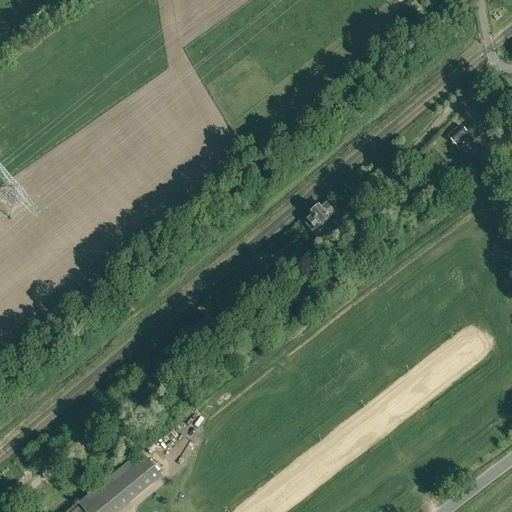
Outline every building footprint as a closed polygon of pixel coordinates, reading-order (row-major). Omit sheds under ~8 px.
[(402,21),(420,9),(414,0),(411,0),(395,11),(402,21)] [(461,118),(465,124),(479,115),(475,109),(461,118)] [(489,132),(494,127),(498,123),(487,111),(478,119),(489,132)] [(472,143),(484,134),(473,120),(463,129),(460,126),(448,136),(455,144),(459,147),(468,139),(472,143)] [(470,156),(475,152),(469,142),(463,146),(470,156)] [(470,169),(466,165),(465,166),(461,170),(464,174),(470,169)] [(314,216),(305,223),(311,231),(320,224),(321,225),(329,218),(328,217),(332,214),(327,207),(322,210),(319,207),(312,213),(314,216)] [(300,256),(306,244),(298,240),(292,251),(300,256)] [(200,335),(213,324),(207,317),(194,328),(200,335)] [(187,345),(181,338),(163,353),(169,360),(187,345)] [(397,447),(469,411),(461,395),(429,411),(430,415),(419,420),(421,424),(416,427),(415,425),(405,430),(407,434),(394,441),(397,447)] [(384,444),(366,453),(367,463),(358,468),(358,470),(343,471),(339,473),(340,483),(341,486),(346,486),(346,482),(357,481),(356,474),(370,473),(369,465),(406,447),(389,448),(387,444),(384,444)] [(146,457),(83,509),(84,511),(119,511),(162,477),(146,457)]
